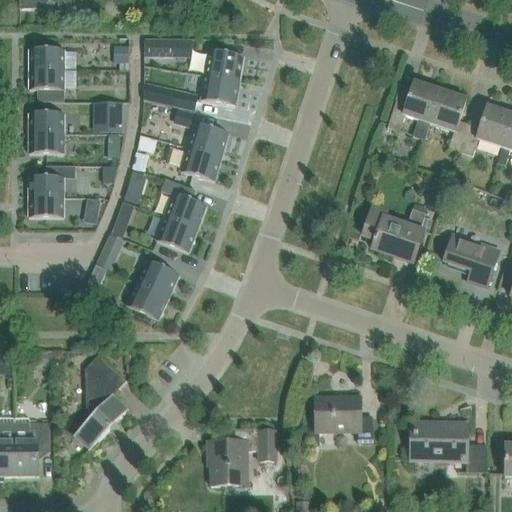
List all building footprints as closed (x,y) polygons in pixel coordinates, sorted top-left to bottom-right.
[(18,0),(19,12),(70,12),(70,0),(18,0)] [(144,43),(144,59),(163,59),(163,43),(144,43)] [(117,49),(117,66),(128,66),(128,49),(117,49)] [(29,73),(64,73),(64,53),(29,53),(29,73)] [(205,79),(239,85),(243,60),(209,54),(205,79)] [(64,94),(64,73),(29,73),(29,93),(37,93),(37,105),(64,105),(64,94)] [(239,85),(205,79),(200,104),(235,109),(239,85)] [(413,84),(411,91),(399,87),(394,102),(395,103),(386,130),(398,134),(404,117),(419,122),(413,139),(424,142),(430,125),(440,93),(413,84)] [(163,91),(160,107),(194,114),(197,98),(163,91)] [(448,151),(461,155),(470,127),(459,123),(466,101),(440,93),(430,125),(454,134),(448,151)] [(480,130),(470,127),(461,155),(472,159),(478,141),(503,150),(511,121),(511,117),(487,109),(480,130)] [(177,112),(173,124),(190,129),(193,117),(177,112)] [(29,137),(64,137),(64,117),(29,117),(29,137)] [(99,117),(99,135),(121,135),(121,117),(99,117)] [(511,121),(503,150),(497,166),(506,169),(511,153),(511,152),(511,121)] [(187,151),(221,161),(228,137),(194,127),(187,151)] [(64,137),(29,137),(28,157),(64,157),(64,137)] [(110,138),(110,151),(119,151),(119,139),(110,138)] [(187,151),(180,175),(214,185),(221,161),(187,151)] [(136,156),(133,171),(143,173),(147,159),(136,156)] [(28,181),(28,201),(63,201),(64,169),(46,169),(46,181),(28,181)] [(117,170),(103,170),(103,186),(113,186),(117,170)] [(164,221),(197,233),(206,210),(185,201),(189,191),(166,182),(161,195),(172,199),(164,221)] [(124,201),(124,203),(138,207),(142,193),(128,189),(127,191),(124,201)] [(28,221),(63,221),(63,201),(28,201),(28,221)] [(88,202),(86,214),(98,216),(100,204),(88,202)] [(411,271),(412,267),(423,235),(420,233),(424,221),(425,217),(412,213),(412,212),(406,229),(384,221),(386,215),(372,210),(363,239),(361,243),(372,246),(374,247),(370,257),(391,264),(411,271)] [(164,221),(155,244),(188,256),(197,233),(164,221)] [(424,221),(420,233),(422,234),(423,235),(427,236),(432,223),(424,221)] [(116,222),(111,237),(122,242),(128,227),(116,222)] [(110,238),(103,253),(114,258),(121,243),(110,238)] [(486,291),(499,254),(453,238),(443,265),(471,274),(467,285),(486,291)] [(179,279),(147,264),(137,287),(168,301),(179,279)] [(96,268),(90,281),(101,286),(107,273),(96,268)] [(126,309),(158,324),(168,301),(137,287),(126,309)] [(48,356),(35,356),(35,368),(48,368),(48,356)] [(91,451),(128,412),(127,411),(126,412),(111,399),(125,384),(98,358),(87,369),(89,371),(87,374),(88,422),(75,436),(76,437),(90,450),(91,451)] [(0,370),(9,370),(9,360),(0,360),(0,370)] [(358,400),(317,400),(317,436),(356,435),(357,445),(370,445),(370,419),(358,419),(358,400)] [(0,483),(3,484),(3,480),(14,480),(14,421),(0,421),(0,483)] [(29,421),(14,421),(14,480),(38,480),(38,479),(37,479),(37,456),(49,456),(49,426),(29,426),(29,421)] [(468,426),(409,425),(408,463),(457,464),(457,474),(486,475),(486,448),(468,447),(468,426)] [(210,459),(211,488),(245,488),(245,455),(258,455),(258,465),(274,465),(273,434),(258,435),(258,432),(233,432),(233,446),(206,446),(207,459),(210,459)]
